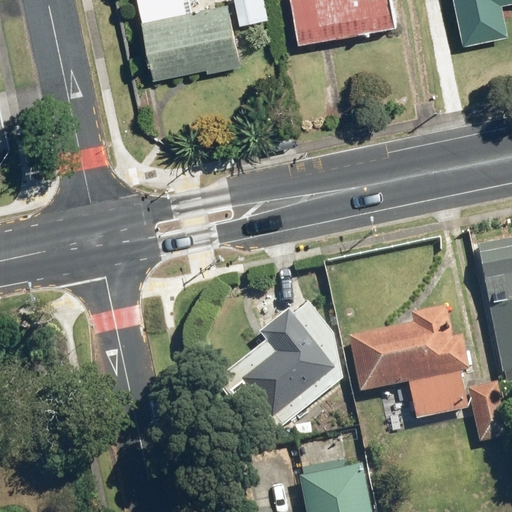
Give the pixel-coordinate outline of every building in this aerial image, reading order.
[(239,62),(233,30),(266,23),(261,0),(130,0),(145,80),(203,69),(204,76),(241,69),(239,62)] [(284,0),(292,46),(398,28),(393,0),(284,0)] [(511,0),(448,0),(458,46),(505,37),(499,9),(511,6),(511,0)] [(511,237),(477,244),(501,372),(511,369),(511,237)] [(215,379),(263,441),(343,379),(331,332),(308,303),(293,314),(289,308),(258,332),(265,340),(215,379)] [(348,336),(360,393),(408,383),(415,418),(468,407),(461,372),(468,370),(461,335),(450,338),(444,307),(411,313),(413,323),(348,336)] [(466,387),(478,441),(509,434),(497,380),(466,387)] [(306,511),(371,511),(363,464),(300,475),(306,511)]
